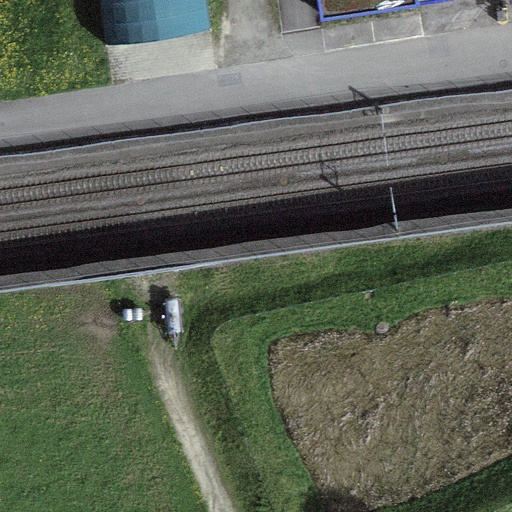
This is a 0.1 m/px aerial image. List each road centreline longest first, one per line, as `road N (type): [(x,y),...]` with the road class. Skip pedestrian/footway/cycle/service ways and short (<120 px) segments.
road 1 (residential): [(0,124),(511,55)]
road 2 (track): [(222,511),(142,309)]
